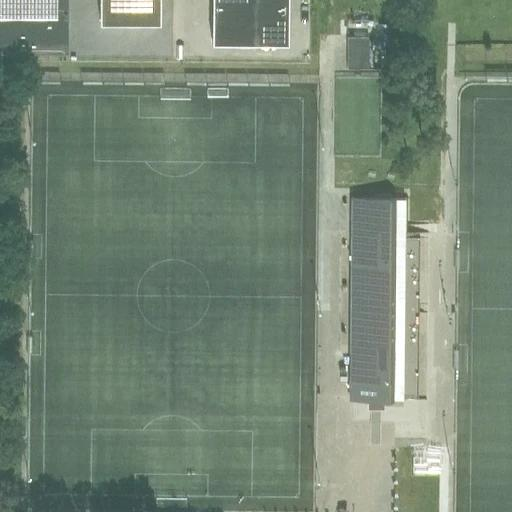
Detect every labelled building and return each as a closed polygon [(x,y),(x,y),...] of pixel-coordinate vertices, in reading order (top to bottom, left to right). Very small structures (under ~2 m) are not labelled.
[(67,0),(0,0),(0,46),(67,47),(67,0)] [(159,20),(159,0),(98,0),(99,21),(159,20)] [(283,0),(206,0),(207,39),(283,39),(283,0)] [(367,35),(346,35),(346,68),(366,68),(367,35)] [(395,196),(351,197),(349,399),(367,399),(422,399),(422,398),(392,398),(394,313),(423,314),(423,313),(407,312),(407,305),(423,305),(423,304),(394,303),(395,226),(395,196)]
